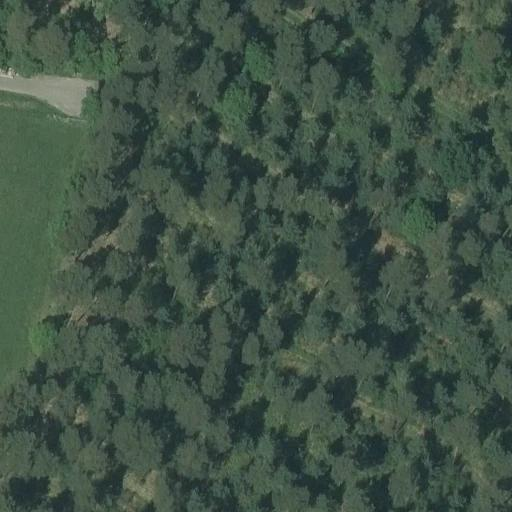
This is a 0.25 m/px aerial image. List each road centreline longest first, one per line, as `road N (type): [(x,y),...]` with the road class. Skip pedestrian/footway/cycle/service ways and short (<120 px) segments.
road 1 (track): [(511,155),(244,0)]
road 2 (track): [(148,0),(98,94),(77,94)]
